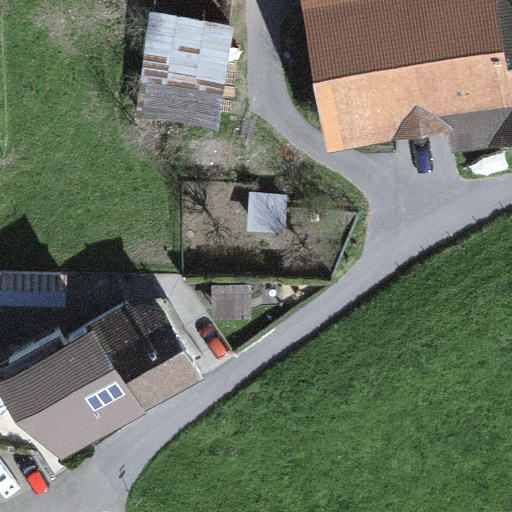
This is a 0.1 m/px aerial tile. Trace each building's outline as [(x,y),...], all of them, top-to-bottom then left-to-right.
[(511,0),(300,0),(326,152),(448,131),(452,155),(511,144),(511,0)] [(235,25),(150,13),(135,120),(220,132),(235,25)] [(289,195),(249,193),(248,232),(287,234),(289,195)] [(67,273),(0,272),(0,305),(67,306),(67,273)] [(251,285),(211,285),(212,320),(251,320),(251,285)] [(130,303),(91,325),(146,412),(204,377),(164,310),(130,303)] [(61,330),(0,364),(0,416),(3,417),(12,412),(63,459),(146,412),(91,325),(66,339),(61,330)]
